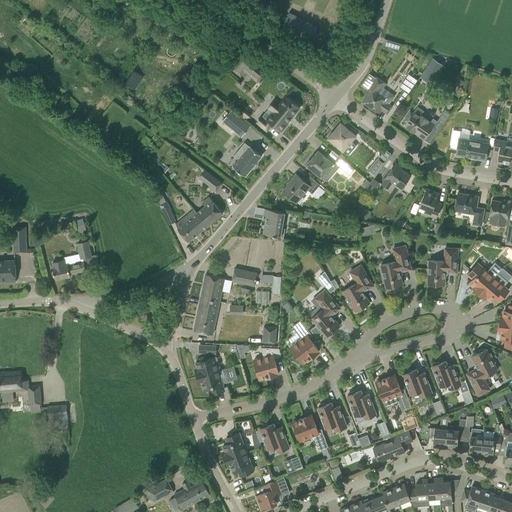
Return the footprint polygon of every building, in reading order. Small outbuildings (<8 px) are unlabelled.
[(310,42),(317,26),(289,12),(281,28),(310,42)] [(383,45),(398,50),(401,43),(386,38),(383,45)] [(248,74),(255,66),(242,56),(231,69),(240,76),(244,71),(248,74)] [(433,58),(420,77),(430,84),(443,64),(433,58)] [(369,73),(361,85),(364,88),(362,91),(367,95),(362,101),(379,113),(381,110),(387,114),(392,106),(389,104),(395,96),(383,88),(386,84),(376,76),(375,77),(369,73)] [(399,107),(418,80),(409,74),(399,87),(403,90),(394,103),(399,107)] [(287,123),(299,108),(286,97),(279,105),(275,101),(269,108),(273,112),(266,121),(261,117),(257,122),(266,130),(272,124),(281,131),(287,123)] [(488,106),(488,117),(498,117),(499,107),(488,106)] [(445,109),(437,121),(442,124),(450,113),(445,109)] [(250,126),(230,110),(222,120),(241,137),(250,126)] [(409,112),(403,120),(406,122),(404,125),(407,126),(406,127),(414,133),(414,132),(418,134),(417,135),(424,140),(430,132),(434,125),(428,120),(421,115),(414,110),(412,113),(410,111),(409,112)] [(343,152),(356,136),(340,122),(327,138),(343,152)] [(488,143),(468,139),(469,133),(453,130),(450,148),(456,149),(455,154),(485,160),(488,143)] [(510,156),(511,156),(511,145),(505,144),(506,141),(495,139),(493,150),(499,151),(497,162),(509,164),(510,156)] [(262,156),(249,146),(244,142),(234,155),(238,159),(233,166),(245,176),(262,156)] [(318,150),(306,165),(321,177),(333,163),(318,150)] [(339,156),(334,162),(349,175),(354,169),(339,156)] [(374,177),(385,161),(379,156),(367,171),(374,177)] [(402,167),(395,162),(385,177),(386,178),(381,184),(386,187),(390,181),(401,188),(411,175),(401,169),(402,167)] [(282,191),(290,197),(295,202),(306,189),(312,194),(320,184),(317,183),(310,176),(305,182),(296,174),(291,180),(292,181),(284,191),(283,191),(282,191)] [(214,177),(206,187),(214,193),(222,183),(214,177)] [(372,194),(380,182),(373,178),(365,190),(372,194)] [(436,218),(438,214),(442,204),(436,202),(439,194),(426,188),(422,198),(419,206),(426,209),(424,213),(436,218)] [(470,197),(470,195),(457,193),(455,202),(454,210),(474,214),(473,224),(481,225),(482,218),(484,208),(476,207),(478,199),(470,197)] [(204,207),(197,213),(202,220),(196,226),(200,232),(222,214),(208,198),(201,204),(204,207)] [(492,200),(490,210),(490,212),(486,211),(484,221),(489,221),(489,223),(505,225),(506,219),(507,220),(508,213),(510,203),(492,200)] [(159,204),(169,224),(175,222),(170,211),(170,210),(166,201),(159,204)] [(359,204),(354,212),(366,220),(369,214),(362,209),(364,207),(359,204)] [(280,238),(283,238),(285,229),(282,228),(285,212),(264,208),(263,215),(266,216),(263,234),(274,235),(273,237),(279,237),(279,236),(280,237),(280,238)] [(188,242),(200,232),(196,226),(202,220),(197,213),(194,210),(184,218),(187,221),(177,229),(182,234),(188,242)] [(362,227),(364,235),(376,232),(375,224),(362,227)] [(26,251),(25,226),(13,227),(14,252),(26,251)] [(80,258),(92,255),(88,240),(77,243),(80,258)] [(411,269),(405,246),(393,248),(396,261),(381,264),(383,273),(381,273),(383,282),(385,282),(386,288),(388,288),(390,289),(394,288),(395,286),(402,284),(399,270),(401,270),(401,271),(411,269)] [(456,272),(457,249),(445,248),(444,261),(429,260),(428,268),(427,268),(426,278),(428,278),(428,284),(430,284),(431,286),(435,286),(437,284),(444,285),(445,270),(447,270),(446,272),(456,272)] [(84,261),(66,265),(65,259),(52,262),(53,268),(55,280),(70,276),(70,274),(86,271),(84,261)] [(0,282),(16,281),(15,260),(0,260),(0,280),(0,282)] [(473,288),(479,293),(501,268),(495,262),(487,271),(478,263),(468,274),(473,278),(470,282),(474,286),(473,288)] [(373,286),(361,265),(350,271),(356,283),(343,290),(347,298),(346,299),(351,307),(352,306),(356,311),(357,310),(359,311),(363,309),(363,307),(369,303),(362,290),(363,289),(364,291),(373,286)] [(257,272),(234,268),(232,281),(255,286),(257,272)] [(501,268),(479,293),(485,298),(487,297),(491,301),(495,297),(499,301),(508,290),(504,286),(508,282),(497,273),(501,268)] [(326,271),(320,274),(329,290),(335,287),(326,271)] [(205,274),(199,304),(218,308),(224,278),(205,274)] [(273,281),(273,292),(280,292),(280,275),(262,274),(262,281),(273,281)] [(257,290),(257,301),(269,302),(269,290),(257,290)] [(339,326),(330,315),(331,313),(332,315),(340,308),(324,290),(315,298),(323,308),(312,318),(317,324),(316,325),(322,333),(323,332),(327,336),(329,335),(331,336),(334,333),(334,331),(339,326)] [(287,302),(282,306),(284,308),(284,311),(294,312),(287,302)] [(218,308),(199,304),(193,330),(212,334),(218,308)] [(244,314),(245,304),(231,304),(231,313),(244,314)] [(501,317),(500,325),(511,326),(511,305),(510,305),(509,312),(504,311),(503,317),(501,317)] [(319,351),(309,338),(312,335),(301,320),(293,326),(302,339),(291,347),(297,355),(296,357),(298,361),(301,361),(303,363),(319,351)] [(511,326),(500,325),(499,333),(501,333),(501,339),(506,339),(505,346),(511,346),(511,326)] [(277,327),(264,326),(263,342),(276,343),(277,327)] [(254,360),(256,369),(255,370),(256,375),(258,375),(259,379),(278,373),(274,358),(281,356),(279,348),(261,347),(263,357),(254,360)] [(490,354),(489,354),(486,349),(484,350),(482,349),(478,351),(478,353),(472,356),(478,369),(477,370),(476,369),(467,374),(478,395),(489,389),(483,378),(497,371),(493,363),(495,362),(490,354)] [(218,370),(220,370),(216,357),(196,362),(198,368),(195,369),(198,376),(218,370)] [(461,385),(453,364),(447,367),(445,361),(440,363),(438,362),(434,363),(434,365),(432,366),(440,387),(447,384),(449,389),(461,385)] [(432,393),(424,372),(418,375),(416,369),(411,371),(409,370),(405,371),(405,373),(403,374),(411,395),(418,392),(420,397),(432,393)] [(218,370),(198,376),(200,384),(202,384),(204,389),(209,388),(210,394),(224,390),(218,370)] [(0,373),(0,392),(2,392),(3,402),(14,401),(13,391),(28,390),(29,405),(41,405),(40,385),(28,386),(28,379),(21,380),(21,372),(0,373)] [(401,390),(395,375),(376,382),(377,385),(376,387),(377,391),(380,392),(385,406),(398,401),(402,410),(411,407),(404,389),(401,390)] [(473,401),(469,389),(461,392),(466,404),(473,401)] [(362,396),(360,391),(355,392),(353,391),(349,393),(349,395),(347,396),(355,416),(358,423),(365,421),(364,419),(376,415),(368,394),(362,396)] [(494,409),(507,403),(503,394),(490,399),(494,409)] [(445,412),(441,400),(433,403),(438,414),(445,412)] [(346,427),(339,406),(333,408),(331,403),(326,404),(324,403),(320,405),(319,407),(318,408),(326,428),(333,425),(335,431),(346,427)] [(66,404),(47,406),(49,426),(68,425),(66,404)] [(311,415),(293,422),(294,425),(293,427),(294,431),(296,432),(300,440),(313,435),(319,450),(328,447),(321,429),(317,430),(316,427),(311,415)] [(389,433),(384,421),(377,424),(381,436),(389,433)] [(275,429),(273,424),(268,425),(266,424),(262,426),(262,428),(260,429),(268,449),(275,446),(277,452),(289,448),(281,427),(275,429)] [(500,445),(501,438),(502,433),(500,429),(498,424),(495,425),(493,437),(483,436),(481,455),(493,456),(494,444),(500,445)] [(464,441),(470,442),(469,454),(481,455),(483,436),(483,429),(471,428),(471,432),(469,432),(470,426),(465,426),(465,427),(464,441)] [(433,446),(445,448),(446,429),(428,427),(427,437),(433,438),(433,446)] [(511,441),(508,441),(508,434),(508,432),(505,432),(504,427),(500,429),(502,433),(501,438),(500,445),(499,455),(505,455),(504,466),(511,466),(511,441)] [(457,449),(458,440),(459,430),(446,429),(445,448),(457,449)] [(390,440),(373,447),(378,461),(397,454),(398,455),(405,452),(402,444),(412,440),(408,430),(389,437),(390,440)] [(360,444),(355,432),(348,435),(352,447),(360,444)] [(246,452),(238,433),(226,438),(228,444),(223,445),(225,451),(223,452),(226,459),(246,452)] [(367,436),(359,439),(362,448),(370,444),(367,436)] [(253,470),(246,452),(226,459),(229,467),(231,466),(233,472),(238,470),(240,475),(253,470)] [(303,468),(298,456),(291,459),(295,471),(303,468)] [(268,475),(257,479),(259,485),(271,481),(268,475)] [(452,500),(450,481),(443,482),(443,477),(438,478),(440,498),(440,501),(452,500)] [(266,492),(256,495),(261,509),(276,503),(274,498),(282,495),(289,492),(284,478),(276,480),(263,485),(266,492)] [(440,498),(438,478),(433,478),(434,482),(427,483),(428,499),(429,499),(440,498)] [(167,479),(147,490),(154,501),(174,490),(167,479)] [(427,483),(427,479),(422,479),(422,483),(415,484),(416,489),(406,489),(410,499),(411,499),(414,507),(429,506),(429,499),(428,499),(427,483)] [(180,507),(181,509),(210,494),(203,480),(191,487),(188,481),(182,484),(185,489),(174,494),(175,497),(169,500),(175,510),(180,507)] [(406,489),(404,483),(393,488),(399,504),(410,499),(406,489)] [(460,501),(467,503),(465,508),(475,511),(477,506),(483,489),(472,486),(470,491),(464,489),(460,501)] [(399,504),(393,488),(382,492),(390,511),(390,510),(389,508),(399,504)] [(487,511),(494,493),(483,489),(477,506),(488,509),(487,511)] [(378,511),(386,511),(390,511),(382,492),(383,494),(373,499),(378,511)] [(494,493),(487,511),(499,511),(504,499),(493,496),(494,493)] [(131,511),(139,507),(133,497),(114,508),(115,511),(131,511)] [(378,511),(373,499),(368,500),(367,499),(362,501),(363,503),(362,503),(365,511),(378,511)] [(511,502),(504,499),(499,511),(511,511),(511,510),(511,502)] [(363,503),(362,501),(361,500),(350,505),(353,511),(365,511),(362,503),(363,503)]
